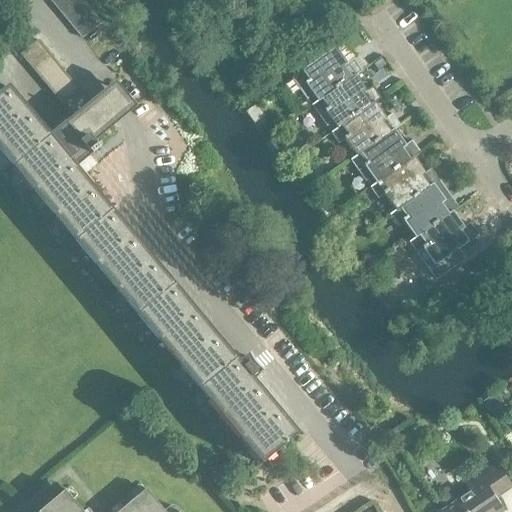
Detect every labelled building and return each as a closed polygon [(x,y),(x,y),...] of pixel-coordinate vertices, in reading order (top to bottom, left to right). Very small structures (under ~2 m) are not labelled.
[(60,12),(74,0),(56,0),(53,3),(60,12)] [(80,0),(74,0),(60,12),(68,21),(85,7),(80,0)] [(75,30),(93,16),(85,7),(68,21),(75,30)] [(93,16),(75,30),(83,40),(95,29),(101,25),(93,16)] [(89,105),(36,42),(20,56),(72,119),(62,128),(61,127),(47,139),(5,89),(0,93),(0,155),(259,465),(295,434),(251,381),(258,371),(246,357),(234,361),(78,175),(100,156),(91,144),(111,128),(122,119),(133,109),(114,85),(104,93),(89,105)] [(311,107),(355,75),(361,71),(353,59),(347,63),(336,48),(334,49),(291,80),(311,107)] [(331,135),(375,103),(381,99),(372,87),(366,91),(355,75),(311,107),(331,135)] [(395,131),(401,127),(392,114),(386,118),(375,103),(331,135),(350,163),(395,131)] [(414,159),(420,154),(411,142),(405,146),(395,131),(350,163),(370,190),(414,159)] [(433,186),(439,181),(431,169),(425,173),(414,159),(370,190),(377,201),(384,196),(394,208),(387,213),(389,217),(433,186)] [(453,213),(459,209),(450,197),(444,201),(433,186),(389,217),(397,228),(404,223),(413,236),(406,241),(409,245),(453,213)] [(453,213),(409,245),(434,280),(464,259),(458,251),(478,237),(470,224),(464,229),(453,213)] [(497,499),(511,489),(511,486),(494,459),(461,481),(470,494),(443,511),(504,511),(505,511),(497,499)] [(179,511),(177,511),(164,511),(145,489),(116,511),(80,511),(63,491),(37,511),(179,511)]
